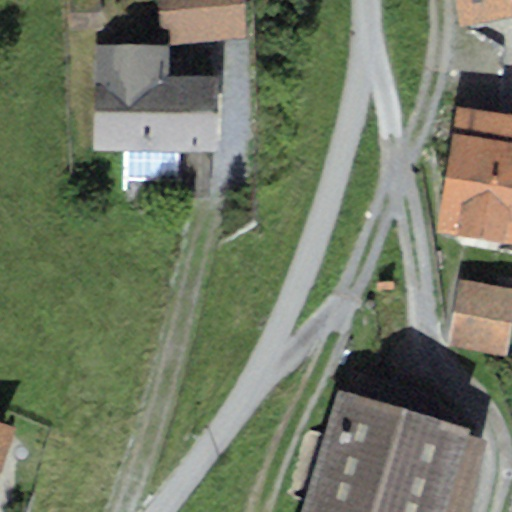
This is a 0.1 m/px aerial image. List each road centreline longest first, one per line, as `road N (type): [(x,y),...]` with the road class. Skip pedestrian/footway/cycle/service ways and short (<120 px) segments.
road 1 (unclassified): [(155,511),(238,406),(287,310),(370,48),(364,0)]
road 2 (track): [(339,304),(261,511)]
